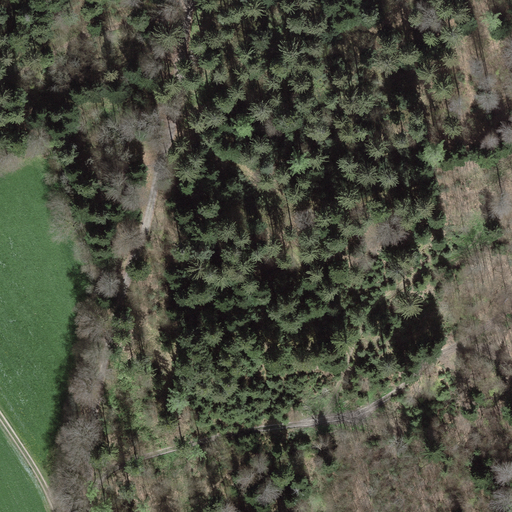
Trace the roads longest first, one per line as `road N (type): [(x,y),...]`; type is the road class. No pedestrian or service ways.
road 1 (track): [(187,16),(173,126),(100,383),(89,511)]
road 2 (track): [(0,81),(91,33),(187,16)]
